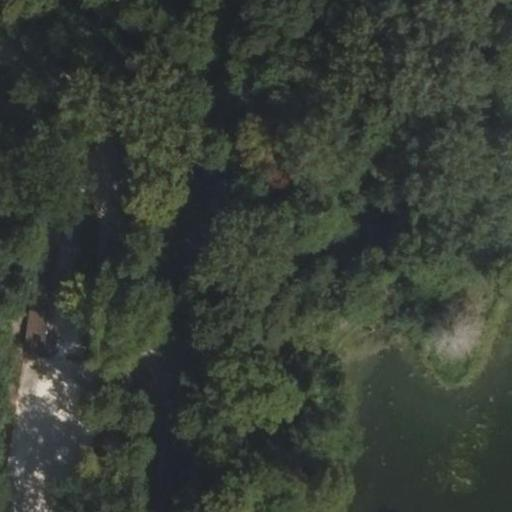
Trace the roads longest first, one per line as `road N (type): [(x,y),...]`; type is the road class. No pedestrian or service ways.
road 1 (tertiary): [(263,0),(187,351),(180,511)]
road 2 (track): [(306,360),(350,308),(511,223)]
road 3 (track): [(286,511),(306,360)]
